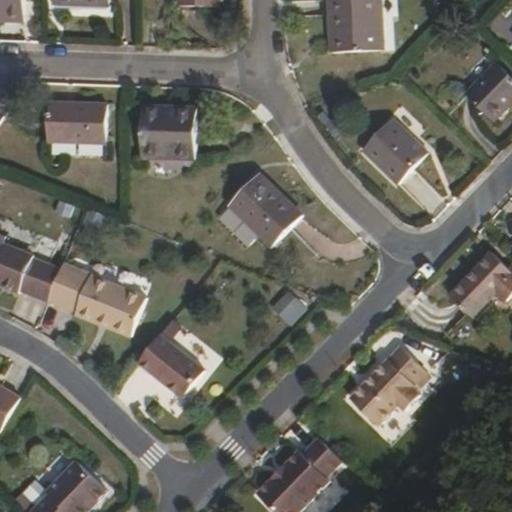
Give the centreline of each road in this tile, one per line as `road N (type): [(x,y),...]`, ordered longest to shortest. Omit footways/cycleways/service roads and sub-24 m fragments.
road 1 (residential): [(418,265),(193,495)]
road 2 (residential): [(0,64),(259,71)]
road 3 (residential): [(418,265),(318,172),(259,71)]
road 4 (residential): [(0,335),(39,352),(193,495)]
road 5 (residential): [(511,172),(418,265)]
